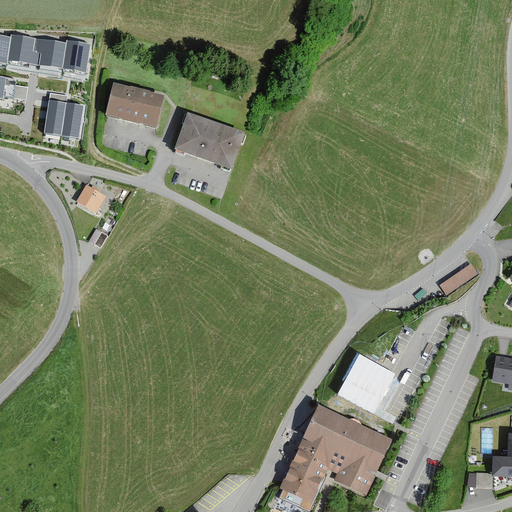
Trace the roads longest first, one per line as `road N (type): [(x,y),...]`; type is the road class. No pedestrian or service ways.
road 1 (unclassified): [(24,170),(56,162),(152,188),(370,308)]
road 2 (tertiary): [(24,170),(62,217),(70,294),(54,336),(0,394)]
road 3 (unclassified): [(244,511),(330,355),(370,308)]
road 4 (residential): [(511,333),(475,323),(471,307),(491,260),(473,234)]
road 5 (unclassified): [(370,308),(449,259),(473,234)]
